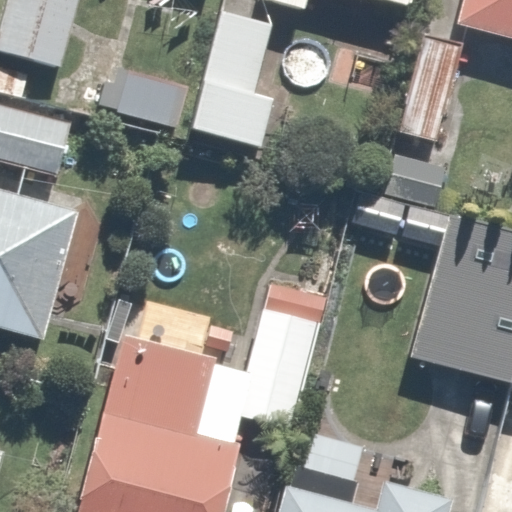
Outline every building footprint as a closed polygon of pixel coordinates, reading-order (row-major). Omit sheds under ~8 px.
[(69,0),(0,0),(0,52),(52,66),(69,0)] [(383,0),(396,3),(396,0),(276,0),(309,9),(311,0),(383,0)] [(511,0),(446,0),(442,20),(511,36),(511,0)] [(265,101),(238,93),(259,26),(207,10),(173,122),(197,130),(251,146),(265,101)] [(456,46),(411,36),(389,126),(435,137),(456,46)] [(159,128),(172,88),(104,65),(91,104),(159,128)] [(73,122),(0,102),(0,163),(58,179),(73,122)] [(62,209),(0,192),(0,329),(28,337),(62,209)] [(511,234),(428,213),(390,357),(511,389),(511,234)] [(275,429),(304,318),(249,304),(233,367),(186,355),(199,307),(123,287),(112,330),(97,326),(48,511),(206,511),(232,417),(275,429)] [(428,511),(431,500),(364,485),(359,505),(259,482),(251,511),(428,511)]
